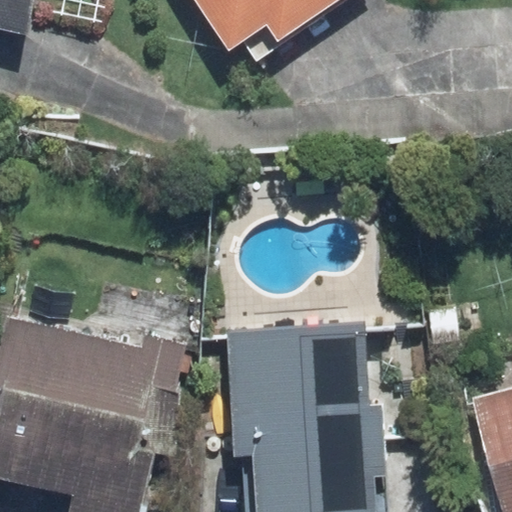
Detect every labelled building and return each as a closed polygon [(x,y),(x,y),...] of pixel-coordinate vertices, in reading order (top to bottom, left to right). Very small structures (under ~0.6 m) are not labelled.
[(0,0),(0,35),(15,39),(26,0),(0,0)] [(174,0),(212,59),(256,31),(263,41),(327,0),(174,0)] [(0,318),(0,486),(63,499),(60,511),(130,511),(141,454),(125,452),(146,395),(169,401),(183,350),(143,338),(139,356),(0,318)] [(365,511),(357,322),(216,328),(222,462),(238,461),(240,511),(365,511)] [(511,511),(511,386),(457,403),(489,511),(511,511)]
